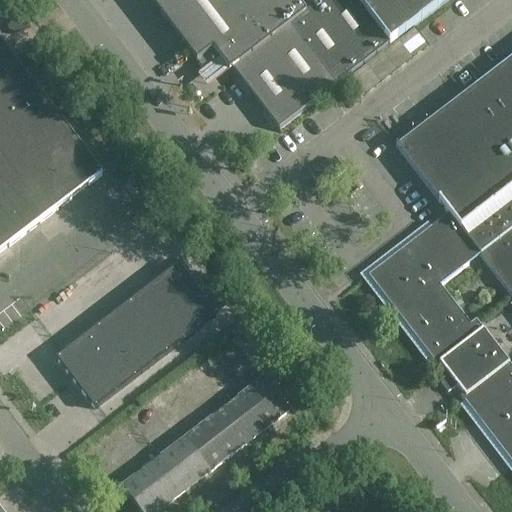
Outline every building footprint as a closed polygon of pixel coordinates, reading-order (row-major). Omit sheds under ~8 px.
[(147,0),(206,76),(219,67),(224,73),(230,68),(279,132),(450,0),(147,0)] [(419,35),(355,84),(365,97),(429,49),(419,35)] [(0,255),(57,211),(74,233),(105,210),(88,188),(102,176),(0,42),(0,255)] [(457,389),(464,397),(460,400),(511,467),(511,61),(398,149),(396,147),(395,148),(453,223),(442,231),(438,225),(368,279),(438,371),(441,369),(448,377),(439,384),(448,396),(457,389)] [(263,137),(254,144),(258,149),(266,142),(263,137)] [(335,159),(311,177),(322,191),(345,173),(335,159)] [(215,319),(178,270),(53,366),(54,367),(58,363),(95,411),(215,319)] [(242,399),(266,431),(289,414),(264,382),(242,399)] [(266,431),(242,399),(185,442),(210,474),(266,431)] [(161,511),(210,474),(185,442),(121,491),(137,511),(161,511)]
